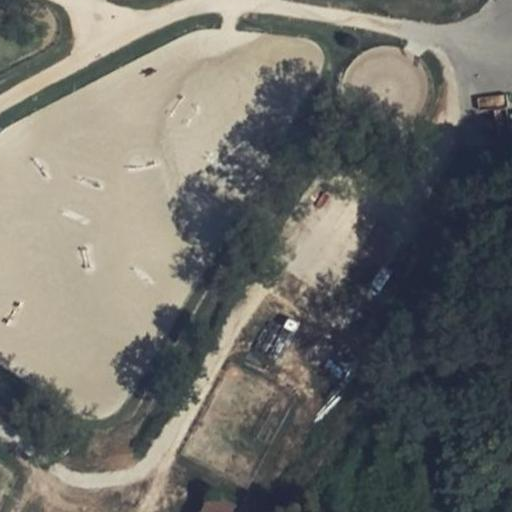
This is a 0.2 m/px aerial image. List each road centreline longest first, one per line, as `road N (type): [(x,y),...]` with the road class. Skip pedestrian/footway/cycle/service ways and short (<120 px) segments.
road 1 (track): [(0,428),(44,464),(92,483),(139,475),(173,436),(259,286)]
road 2 (track): [(256,0),(369,19),(511,71)]
road 3 (track): [(0,110),(110,42),(206,0)]
